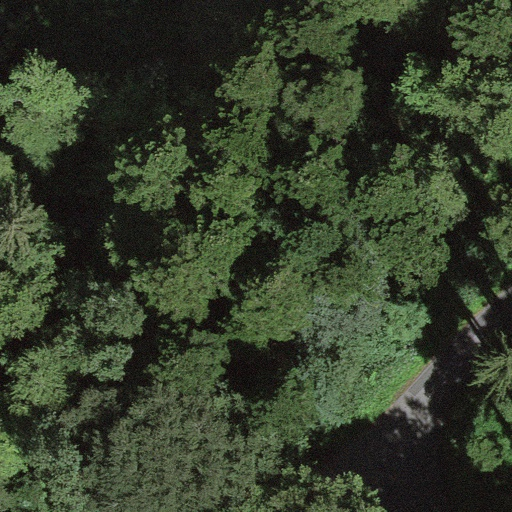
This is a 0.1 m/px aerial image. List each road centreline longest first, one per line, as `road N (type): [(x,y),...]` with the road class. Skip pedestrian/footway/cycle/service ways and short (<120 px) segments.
road 1 (track): [(312,0),(98,107),(0,146)]
road 2 (unclassified): [(414,511),(407,453),(414,424),(467,352),(511,310)]
road 3 (track): [(408,488),(285,511)]
